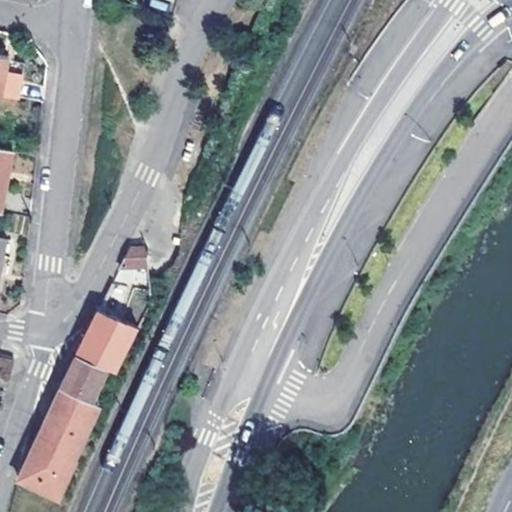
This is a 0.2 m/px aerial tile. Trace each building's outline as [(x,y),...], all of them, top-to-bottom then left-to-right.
[(150,0),(148,5),(168,13),(173,0),(150,0)] [(0,92),(19,97),(26,62),(15,60),(18,48),(11,47),(10,56),(4,55),(9,32),(0,30),(0,92)] [(0,211),(14,150),(0,147),(0,211)] [(131,246),(120,268),(148,269),(149,269),(146,246),(131,246)] [(113,282),(98,310),(109,315),(122,286),(113,282)] [(111,363),(118,345),(117,345),(106,341),(116,319),(109,315),(98,310),(85,339),(77,354),(106,362),(111,363)] [(90,400),(106,362),(77,354),(64,381),(55,400),(18,481),(59,494),(96,402),(90,400)]
